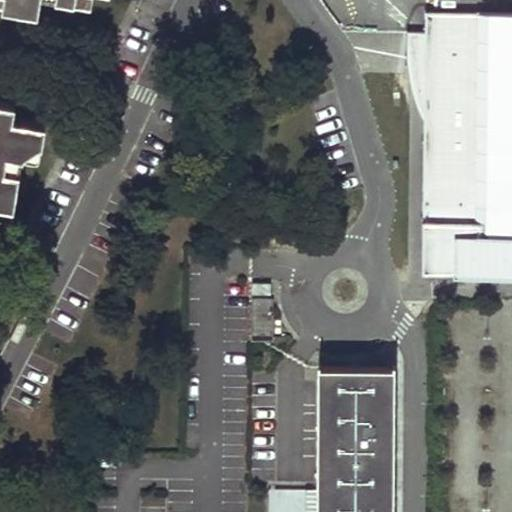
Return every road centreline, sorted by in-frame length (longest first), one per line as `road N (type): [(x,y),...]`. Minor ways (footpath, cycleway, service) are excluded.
road 1 (residential): [(0,385),(190,0)]
road 2 (unclassified): [(300,0),(337,49),(380,179),(363,259)]
road 3 (unclassified): [(377,303),(415,364),(414,511)]
road 4 (unclassified): [(363,259),(339,254),(318,265),(310,300),(336,324),(360,321),(377,303)]
